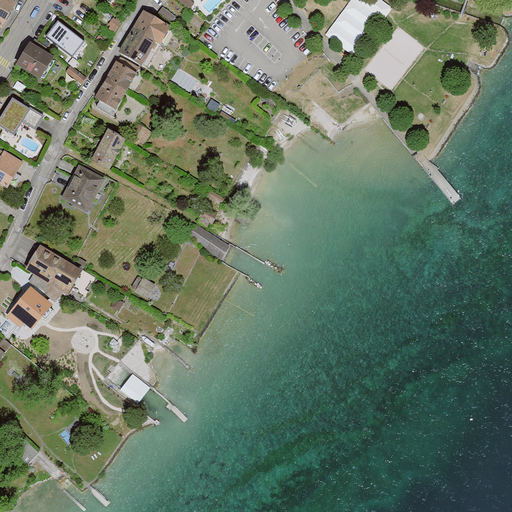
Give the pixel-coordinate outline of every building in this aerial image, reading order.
[(8,0),(0,0),(0,37),(18,5),(8,0)] [(178,0),(191,9),(195,2),(191,0),(178,0)] [(169,27),(146,13),(120,54),(143,69),(158,45),(164,49),(172,35),(166,31),(169,27)] [(84,42),(58,21),(46,36),(72,57),(84,42)] [(40,80),(53,57),(30,43),(16,66),(40,80)] [(141,75),(118,62),(96,100),(118,113),(141,75)] [(71,66),(67,72),(82,84),(87,78),(71,66)] [(52,119),(14,95),(0,116),(0,139),(8,145),(20,127),(39,139),(52,119)] [(147,131),(138,125),(129,138),(137,146),(147,131)] [(128,142),(108,132),(91,164),(111,174),(128,142)] [(23,165),(4,152),(0,158),(0,186),(5,190),(23,165)] [(107,183),(81,168),(62,201),(89,216),(107,183)] [(223,199),(209,190),(205,196),(219,205),(223,199)] [(218,216),(204,209),(197,222),(206,228),(218,216)] [(229,246),(195,225),(189,236),(220,261),(229,246)] [(84,273),(42,247),(28,270),(70,295),(84,273)] [(137,289),(143,277),(139,275),(133,286),(137,289)] [(150,298),(157,283),(144,277),(137,292),(150,298)] [(55,310),(32,290),(7,317),(31,338),(55,310)] [(123,304),(115,299),(110,308),(118,313),(123,304)]
